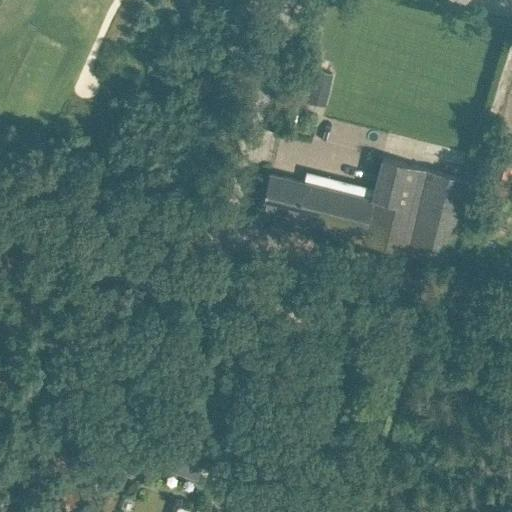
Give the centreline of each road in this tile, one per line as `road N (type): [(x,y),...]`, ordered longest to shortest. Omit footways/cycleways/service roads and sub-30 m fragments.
road 1 (unclassified): [(511,314),(228,239)]
road 2 (unclassified): [(228,239),(285,0)]
road 3 (unclassified): [(228,239),(0,175)]
